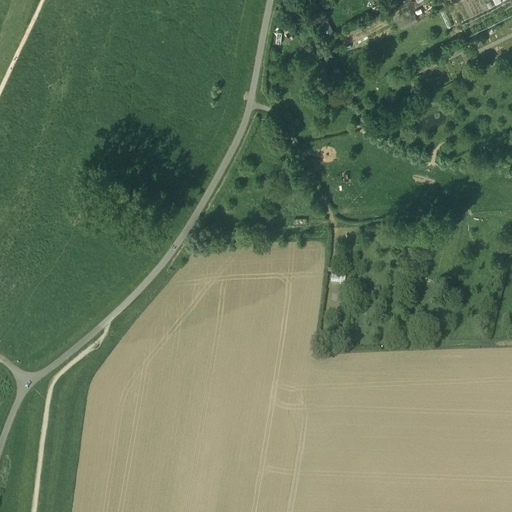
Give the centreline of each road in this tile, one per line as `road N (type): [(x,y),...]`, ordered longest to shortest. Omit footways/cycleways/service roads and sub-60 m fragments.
road 1 (unclassified): [(0,448),(29,382),(143,285),(214,183),(249,105),(269,0)]
road 2 (track): [(431,212),(337,224),(270,112),(249,105)]
